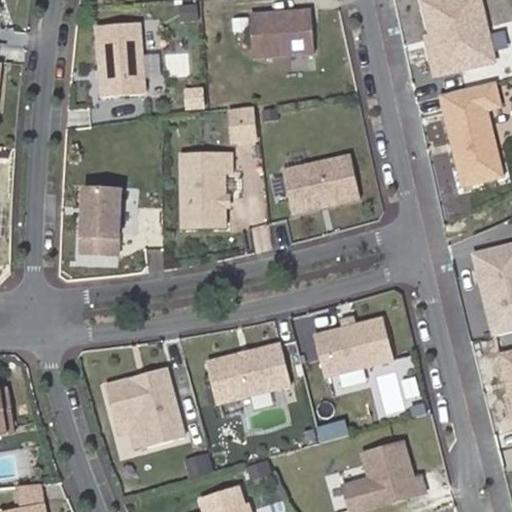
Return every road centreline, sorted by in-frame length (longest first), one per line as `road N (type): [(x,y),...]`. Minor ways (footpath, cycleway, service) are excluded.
road 1 (residential): [(43,322),(232,295),(417,248)]
road 2 (residential): [(43,322),(33,268),(40,83),(53,0)]
road 3 (residential): [(475,511),(417,248)]
road 4 (residential): [(417,248),(366,0)]
road 5 (residential): [(96,511),(43,322)]
